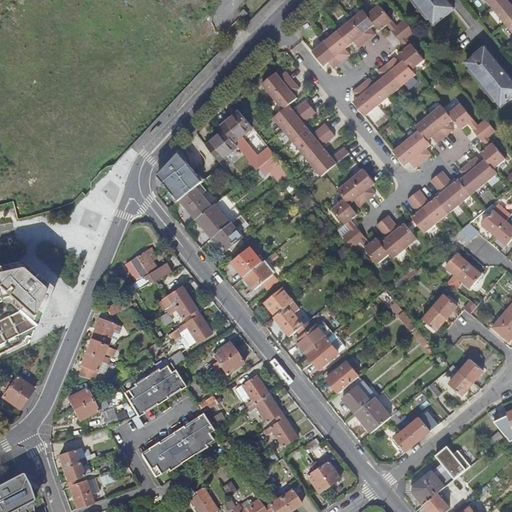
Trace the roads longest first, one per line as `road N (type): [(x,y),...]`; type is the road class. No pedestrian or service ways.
road 1 (residential): [(138,180),(146,202),(380,488)]
road 2 (residential): [(26,430),(46,404),(138,180)]
road 3 (residential): [(138,180),(155,146),(295,0)]
road 4 (residential): [(511,389),(380,488)]
road 5 (unknown): [(0,99),(110,189)]
